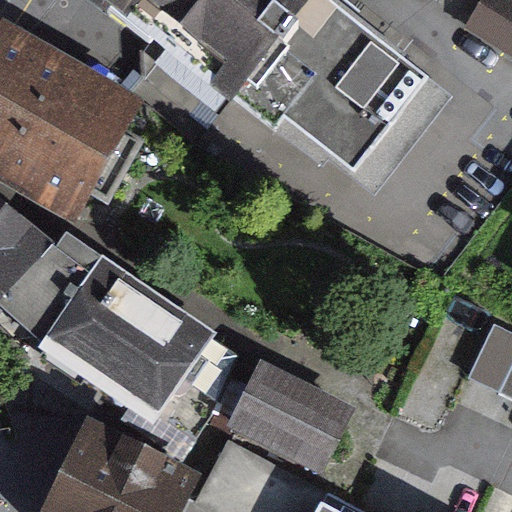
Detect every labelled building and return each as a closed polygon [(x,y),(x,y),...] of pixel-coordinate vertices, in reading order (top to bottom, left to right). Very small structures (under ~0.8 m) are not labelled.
[(129,0),(135,29),(118,64),(153,94),(371,248),(446,158),(425,140),(472,76),(377,0),(362,0),(361,2),(358,0),(129,0)] [(511,0),(492,0),(475,29),(511,52),(511,0)] [(148,106),(6,27),(0,38),(0,189),(79,233),(99,198),(117,207),(153,144),(133,133),(148,106)] [(0,322),(60,242),(0,198),(0,322)] [(52,347),(160,420),(179,395),(220,420),(247,348),(114,253),(73,238),(32,299),(68,324),(52,347)] [(511,343),(496,336),(476,381),(511,397),(511,343)] [(352,414),(265,373),(240,425),(327,466),(352,414)] [(94,440),(58,511),(174,511),(188,486),(94,440)] [(455,511),(423,499),(417,511),(396,511),(244,449),(217,511),(455,511)]
